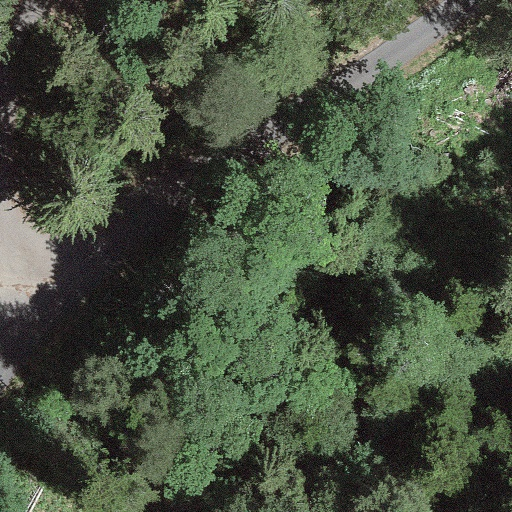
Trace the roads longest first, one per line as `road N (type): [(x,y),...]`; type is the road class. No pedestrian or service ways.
road 1 (unclassified): [(484,0),(94,264),(0,379)]
road 2 (track): [(45,0),(0,121)]
